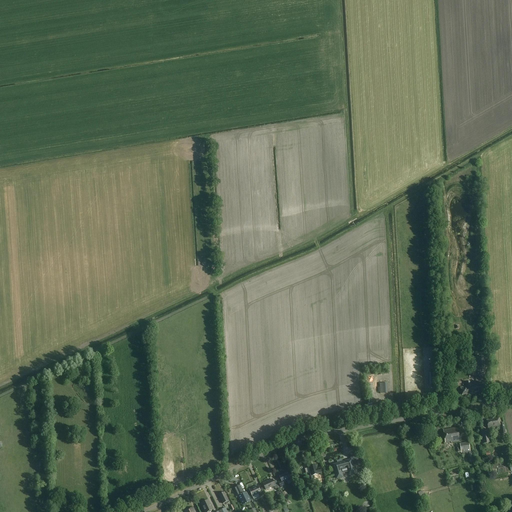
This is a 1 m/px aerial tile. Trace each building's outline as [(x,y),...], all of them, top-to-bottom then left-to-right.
[(432,347),(425,348),(427,381),(431,380),(430,363),(433,363),(432,347)] [(412,370),(416,369),(415,366),(413,364),(412,362),(411,355),(413,354),(412,351),(407,352),(409,349),(405,350),(406,359),(407,360),(405,363),(406,370),(408,367),(408,371),(414,374),(411,376),(412,385),(414,380),(412,379),(417,377),(418,378),(422,376),(422,379),(426,379),(426,375),(423,374),(417,375),(416,372),(413,373),(412,370)] [(474,358),(475,373),(485,373),(485,358),(474,358)] [(460,387),(462,395),(481,391),(481,392),(486,391),(484,383),(476,385),(476,384),(471,385),(471,382),(466,383),(466,386),(460,387)] [(387,383),(383,383),(383,385),(380,385),(380,393),(388,393),(387,383)] [(500,424),(499,417),(494,418),(493,419),(487,421),(488,428),(501,426),(502,434),(507,434),(506,430),(505,430),(504,423),(500,424)] [(461,440),(459,427),(443,430),(445,443),(461,440)] [(489,436),(488,430),(481,431),(482,437),(481,437),(482,444),(489,443),(487,436),(489,436)] [(470,452),(469,443),(460,444),(461,453),(470,452)] [(343,477),(342,474),(340,468),(347,466),(349,474),(355,472),(353,466),(359,464),(357,455),(351,457),(351,460),(342,462),(342,459),(340,460),(340,461),(337,461),(338,463),(333,465),(337,479),(343,477)] [(316,469),(315,465),(309,467),(311,474),(308,475),(309,480),(313,480),(312,476),(322,473),(320,468),(316,469)] [(291,479),(288,472),(279,476),(281,481),(278,482),(281,488),(285,486),(283,483),(291,479)] [(273,482),(272,479),(263,484),(266,490),(274,486),(275,489),(279,488),(276,481),(273,482)] [(244,494),(240,485),(234,488),(238,497),(240,496),(244,505),(248,503),(244,494)] [(260,490),(258,486),(249,490),(252,497),(258,494),(259,497),(265,495),(262,489),(260,490)] [(229,501),(225,493),(219,495),(223,504),(225,503),(226,504),(229,503),(229,501)] [(211,506),(208,500),(201,504),(204,511),(208,511),(213,510),(211,506)]
